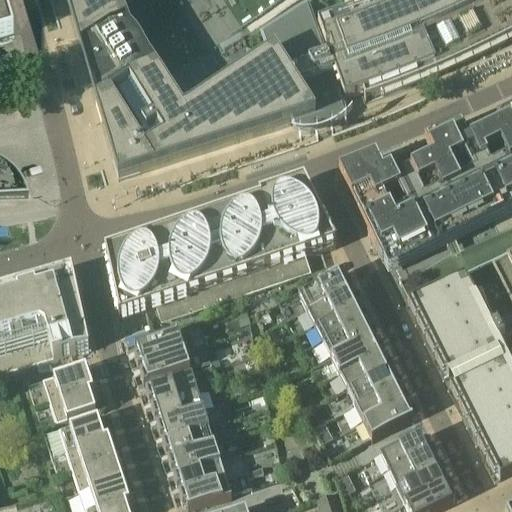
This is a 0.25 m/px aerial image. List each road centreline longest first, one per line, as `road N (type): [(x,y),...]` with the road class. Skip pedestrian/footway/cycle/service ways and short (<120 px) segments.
road 1 (residential): [(495,511),(469,479),(312,169)]
road 2 (residential): [(156,511),(102,336),(83,243)]
road 3 (residential): [(83,243),(21,0)]
road 4 (unclassified): [(83,243),(312,169)]
road 5 (unclassified): [(511,86),(312,169)]
